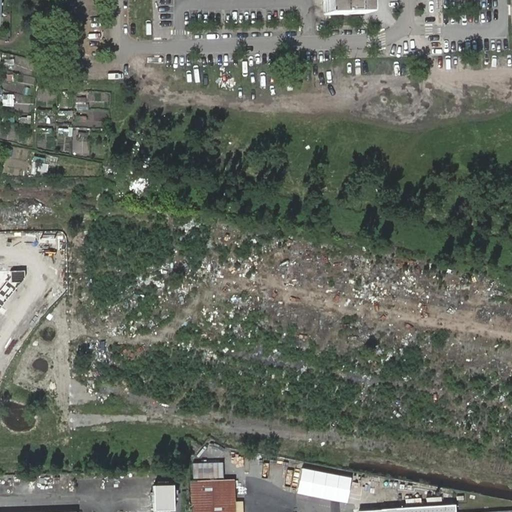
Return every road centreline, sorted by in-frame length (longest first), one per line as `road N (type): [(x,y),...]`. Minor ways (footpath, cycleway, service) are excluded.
road 1 (residential): [(408,0),(402,26),(377,41),(266,45)]
road 2 (residential): [(123,49),(266,45)]
road 3 (residential): [(78,0),(79,68),(123,67),(123,49)]
